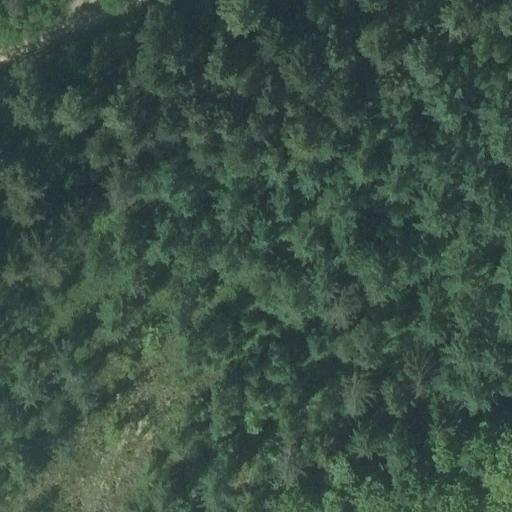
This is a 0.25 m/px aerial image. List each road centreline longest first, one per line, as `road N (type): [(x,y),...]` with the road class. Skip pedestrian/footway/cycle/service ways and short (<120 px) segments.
road 1 (track): [(196,511),(511,393)]
road 2 (track): [(126,0),(0,52)]
